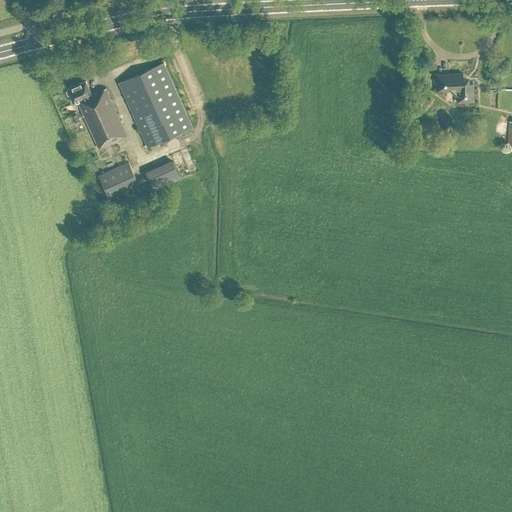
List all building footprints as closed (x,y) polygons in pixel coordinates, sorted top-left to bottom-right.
[(163,61),(118,81),(147,146),(192,126),(163,61)] [(463,77),(463,72),(436,73),(437,89),(451,88),(459,97),(460,100),(473,99),(473,82),(469,82),(469,76),(463,77)] [(85,79),(67,87),(68,89),(66,90),(68,94),(69,93),(73,102),(78,100),(99,147),(125,135),(104,88),(92,94),(85,79)] [(172,159),(146,171),(154,189),(180,177),(172,159)] [(128,161),(100,174),(98,174),(109,198),(139,185),(128,161)]
